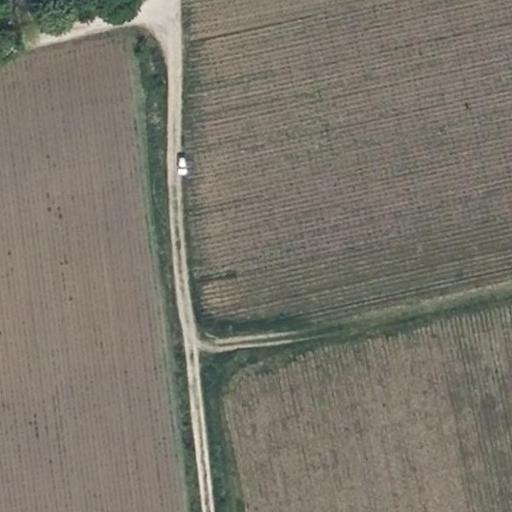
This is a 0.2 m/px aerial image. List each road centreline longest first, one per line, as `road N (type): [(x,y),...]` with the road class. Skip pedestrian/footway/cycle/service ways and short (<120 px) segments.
road 1 (track): [(0,49),(170,8),(176,232),(207,511)]
road 2 (track): [(511,294),(313,333),(222,345),(188,339)]
